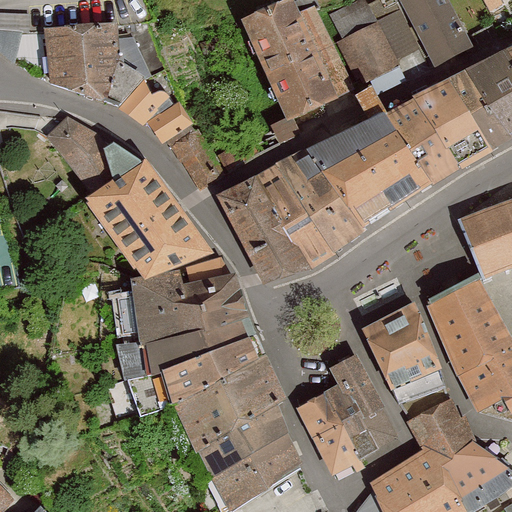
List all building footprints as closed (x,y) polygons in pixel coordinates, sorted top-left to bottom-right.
[(302,0),(248,25),(291,118),(293,118),(298,130),(329,116),(323,103),(351,90),(315,13),(331,9),(327,0),(326,0),(317,3),(316,0),(302,0)] [(436,66),(468,50),(443,0),(378,0),(384,11),(395,6),(398,12),(406,8),(436,66)] [(29,33),(29,17),(0,16),(0,52),(12,63),(18,41),(49,40),(48,31),(29,33)] [(147,22),(115,26),(115,28),(126,28),(136,54),(142,51),(152,77),(164,73),(147,22)] [(115,28),(115,26),(89,28),(48,31),(49,40),(54,85),(119,106),(142,82),(117,58),(115,28)] [(405,81),(378,27),(346,44),(367,84),(371,82),(378,95),(405,81)] [(510,138),(511,136),(511,55),(470,76),(510,138)] [(167,141),(189,127),(191,126),(178,106),(173,109),(167,101),(173,96),(164,73),(152,77),(142,82),(119,106),(142,121),(146,124),(151,121),(167,141)] [(490,150),(510,138),(470,76),(450,85),(490,150)] [(459,167),(490,150),(450,85),(446,81),(414,96),(457,165),(459,167)] [(457,165),(414,96),(383,111),(430,183),(457,165)] [(363,226),(430,183),(383,111),(309,150),(363,226)] [(107,188),(98,157),(97,137),(68,121),(50,137),(95,197),(107,188)] [(202,190),(225,177),(196,133),(193,135),(189,127),(167,141),(202,190)] [(95,197),(81,207),(141,291),(179,276),(188,273),(218,262),(143,166),(114,146),(98,157),(107,188),(95,197)] [(276,169),(333,252),(364,229),(363,226),(309,150),(276,169)] [(307,268),(333,252),(276,169),(254,182),(307,268)] [(265,280),(307,268),(254,182),(222,198),(265,280)] [(511,202),(460,222),(482,280),(511,268),(511,202)] [(188,273),(191,288),(229,279),(220,261),(218,262),(188,273)] [(207,366),(257,343),(229,279),(191,288),(184,290),(179,276),(141,291),(136,286),(130,287),(138,331),(133,333),(135,344),(117,345),(129,386),(207,366)] [(429,309),(478,418),(506,404),(511,415),(511,349),(477,284),(429,309)] [(416,308),(366,334),(399,403),(445,388),(439,366),(416,308)] [(266,361),(257,343),(207,366),(129,386),(141,423),(173,413),(219,393),(266,361)] [(282,394),(266,361),(219,393),(173,413),(198,462),(240,436),(279,413),(282,394)] [(383,408),(356,362),(337,371),(344,386),(362,420),(381,409),(383,408)] [(362,420),(344,386),(325,397),(362,462),(365,460),(363,454),(374,447),(362,420)] [(334,477),(362,462),(325,397),(301,410),(334,477)] [(433,451),(440,460),(470,445),(451,404),(413,424),(422,440),(424,439),(433,451)] [(396,436),(381,409),(362,420),(374,447),(396,436)] [(289,441),(279,413),(240,436),(198,462),(212,488),(251,466),(289,441)] [(302,470),(289,441),(251,466),(212,488),(225,511),(241,511),(243,511),(266,500),(302,470)] [(498,463),(470,445),(440,460),(468,510),(494,496),(511,482),(511,474),(505,469),(508,464),(501,460),(498,463)] [(469,511),(468,510),(440,460),(433,451),(374,489),(386,511),(469,511)] [(356,511),(386,511),(374,489),(356,511)] [(0,511),(1,511),(11,502),(0,490),(0,511)]
